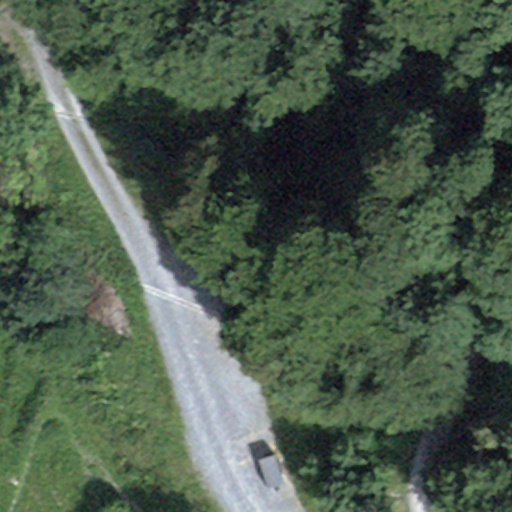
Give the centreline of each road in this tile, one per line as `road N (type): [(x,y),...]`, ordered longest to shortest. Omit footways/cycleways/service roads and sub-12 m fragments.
road 1 (track): [(33,0),(153,260),(197,379),(273,511)]
road 2 (track): [(419,511),(415,483),(472,344),(477,302),(474,222),(436,0)]
